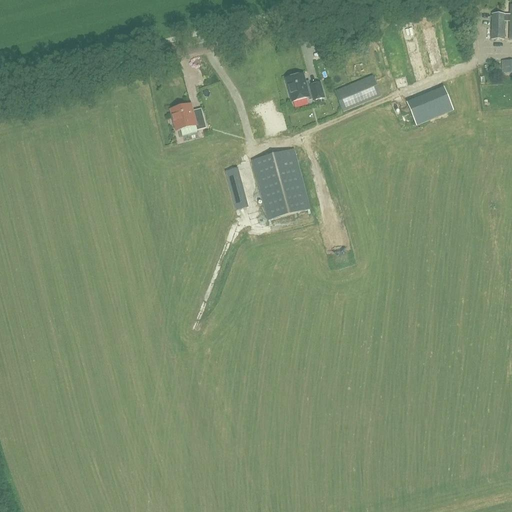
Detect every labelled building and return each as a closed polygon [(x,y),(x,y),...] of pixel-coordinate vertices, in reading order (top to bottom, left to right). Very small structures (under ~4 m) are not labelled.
[(492,15),(491,40),(504,40),(505,15),(492,15)] [(307,88),(304,76),(287,80),(293,103),(313,97),(315,102),(324,99),(320,85),(307,88)] [(334,93),(344,113),(382,97),(373,77),(334,93)] [(417,127),(454,111),(444,88),(408,104),(417,127)] [(283,133),(274,101),(259,105),(267,137),(283,133)] [(191,105),(171,111),(177,132),(196,127),(197,131),(206,129),(203,116),(193,118),(192,113),(193,113),(191,105)] [(252,161),(269,221),(310,210),(294,150),(252,161)] [(240,208),(248,206),(244,190),(236,193),(240,208)]
